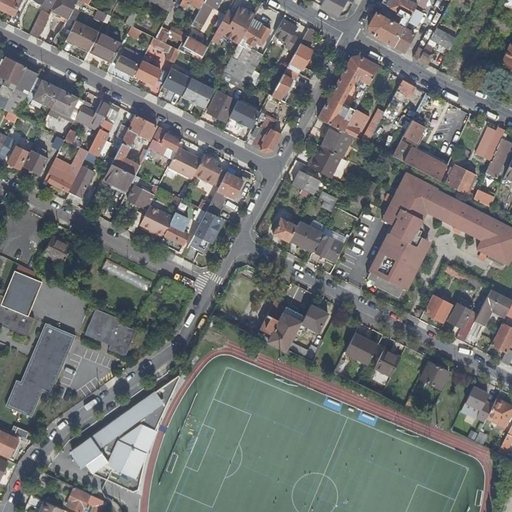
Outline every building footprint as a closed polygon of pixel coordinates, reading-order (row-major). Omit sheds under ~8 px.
[(21,0),(0,0),(0,9),(14,16),(21,0)] [(35,0),(53,9),(57,0),(35,0)] [(66,24),(77,0),(57,0),(53,9),(50,15),(66,24)] [(176,0),(150,0),(170,11),(176,0)] [(188,2),(200,9),(205,0),(183,0),(180,5),(185,8),(188,2)] [(220,0),(205,0),(200,9),(191,25),(194,27),(197,22),(202,25),(211,7),(215,9),(220,0)] [(323,0),(321,6),(337,15),(345,0),(323,0)] [(413,0),(415,0),(419,2),(420,0),(383,0),(382,3),(394,9),(393,10),(391,20),(377,13),(369,27),(371,33),(395,47),(408,22),(409,20),(416,9),(416,7),(411,4),(413,0)] [(511,0),(502,0),(500,4),(511,10),(511,0)] [(207,47),(213,51),(223,34),(240,43),(249,26),(245,23),(247,19),(251,12),(247,10),(248,10),(240,6),(236,14),(228,9),(207,47)] [(422,13),(416,9),(409,20),(416,23),(422,13)] [(104,22),(108,15),(98,10),(94,19),(103,24),(104,22)] [(42,11),(30,35),(38,39),(50,15),(42,11)] [(132,11),(125,23),(132,26),(133,27),(135,21),(134,21),(137,14),(132,11)] [(494,17),(489,27),(507,36),(511,38),(511,25),(510,24),(504,21),(494,17)] [(271,29),(253,19),(249,26),(240,43),(225,71),(246,83),(248,84),(254,71),(262,57),(257,54),(262,45),(263,45),(271,29)] [(296,27),(283,20),(275,35),(288,42),(285,47),(288,49),(289,47),(294,38),(291,36),(292,35),(296,27)] [(67,39),(90,51),(99,33),(76,21),(67,39)] [(415,26),(408,22),(395,47),(405,52),(415,34),(412,32),(415,26)] [(139,38),(142,31),(133,27),(132,26),(129,33),(139,38)] [(166,31),(161,29),(156,38),(178,49),(186,35),(169,26),(166,31)] [(429,40),(435,30),(430,27),(421,41),(427,44),(429,40)] [(429,40),(449,50),(456,38),(436,27),(435,30),(429,40)] [(309,41),(314,31),(309,28),(303,38),(309,41)] [(122,44),(99,33),(90,51),(89,51),(112,63),(122,44)] [(302,41),(292,35),(291,36),(294,38),(289,47),(296,51),(302,41)] [(174,63),(180,51),(178,49),(156,38),(154,37),(150,44),(168,53),(165,59),(174,63)] [(191,53),(190,56),(200,60),(200,61),(201,60),(207,47),(188,37),(182,48),(191,53)] [(419,40),(411,55),(418,60),(425,48),(427,44),(421,41),(419,40)] [(304,42),(302,41),(296,51),(287,67),(300,74),(311,80),(315,73),(303,66),(312,50),(302,45),(304,42)] [(511,44),(511,43),(501,63),(511,68),(511,44)] [(213,51),(207,47),(201,60),(206,63),(213,51)] [(434,54),(425,48),(418,60),(428,65),(434,54)] [(134,74),(142,58),(123,49),(115,65),(134,74)] [(355,111),(379,67),(359,56),(352,57),(318,119),(332,125),(344,131),(355,111)] [(39,75),(25,68),(26,67),(5,57),(0,68),(0,76),(4,79),(7,81),(6,83),(9,85),(11,82),(16,85),(4,109),(9,112),(18,116),(27,98),(33,87),(38,77),(39,75)] [(161,71),(142,61),(135,76),(154,85),(161,71)] [(285,102),(288,95),(285,94),(293,80),(295,82),(300,74),(287,67),(272,96),(285,102)] [(181,95),(190,76),(171,68),(163,87),(181,95)] [(220,77),(232,82),(234,77),(224,72),(223,71),(220,77)] [(254,71),(248,84),(252,86),(259,74),(254,71)] [(61,89),(38,77),(33,87),(27,98),(35,102),(33,104),(42,109),(44,104),(51,108),(61,89)] [(232,82),(244,88),(246,83),(234,77),(232,82)] [(182,97),(191,101),(197,104),(205,108),(214,90),(191,78),(182,97)] [(285,94),(288,95),(295,82),(293,80),(285,94)] [(409,92),(413,85),(403,80),(391,100),(401,106),(406,97),(409,98),(412,93),(409,92)] [(51,108),(58,112),(66,116),(65,118),(68,120),(69,117),(75,120),(76,119),(84,101),(61,89),(51,108)] [(218,120),(219,117),(226,121),(237,100),(219,92),(210,112),(216,115),(214,119),(218,120)] [(426,95),(417,115),(428,120),(437,100),(426,95)] [(94,135),(96,136),(112,104),(102,99),(95,114),(88,110),(91,104),(84,101),(76,119),(96,129),(94,135)] [(252,129),(260,112),(238,100),(229,118),(236,121),(236,122),(244,126),(244,125),(252,129)] [(97,156),(121,108),(112,104),(96,136),(88,152),(97,156)] [(58,112),(51,108),(48,114),(55,117),(58,112)] [(376,115),(370,126),(376,129),(385,113),(379,110),(376,115)] [(355,111),(344,131),(353,136),(355,137),(359,130),(361,131),(369,115),(365,114),(364,116),(355,111)] [(14,123),(18,116),(9,112),(5,118),(14,123)] [(265,152),(273,150),(282,134),(272,129),(277,119),(267,114),(262,123),(263,124),(256,137),(250,133),(245,142),(265,152)] [(150,140),(157,126),(136,116),(132,123),(123,141),(117,152),(114,159),(112,164),(135,175),(140,166),(125,158),(136,136),(141,139),(142,136),(150,140)] [(411,123),(400,144),(410,150),(407,155),(411,157),(425,131),(411,123)] [(342,157),(353,136),(344,131),(332,125),(321,147),(342,157)] [(370,126),(362,141),(368,143),(376,129),(370,126)] [(476,153),(491,160),(492,157),(505,130),(498,126),(496,131),(488,128),(476,153)] [(169,132),(160,128),(154,140),(153,140),(149,148),(164,155),(168,147),(177,151),(178,148),(181,142),(167,136),(169,132)] [(71,130),(65,140),(80,147),(82,142),(75,139),(77,134),(71,130)] [(51,151),(58,154),(65,140),(58,137),(51,151)] [(114,151),(117,152),(123,141),(118,139),(114,147),(116,147),(114,151)] [(494,158),(492,157),(491,160),(485,173),(496,178),(511,144),(511,143),(503,139),(494,158)] [(400,144),(399,144),(392,156),(412,166),(440,181),(444,172),(432,165),(434,160),(420,152),(416,160),(411,157),(407,155),(410,150),(400,144)] [(16,146),(8,163),(20,169),(28,152),(16,146)] [(321,147),(317,154),(314,160),(312,159),(308,166),(331,178),(342,157),(321,147)] [(32,150),(23,167),(40,175),(48,158),(43,156),(46,151),(39,148),(37,153),(32,150)] [(169,167),(192,179),(192,178),(194,174),(202,160),(178,148),(177,151),(169,167)] [(139,161),(142,162),(148,151),(144,149),(139,161)] [(94,163),(97,156),(88,152),(85,159),(94,163)] [(219,162),(204,155),(202,160),(194,174),(199,176),(200,173),(208,177),(206,180),(219,187),(226,173),(227,172),(216,167),(219,162)] [(71,174),(74,169),(55,159),(53,165),(71,174)] [(447,166),(434,160),(432,165),(444,172),(445,169),(447,166)] [(76,164),(74,169),(71,174),(53,165),(45,180),(48,182),(64,190),(63,191),(68,193),(81,166),(76,164)] [(111,187),(126,194),(135,175),(112,164),(104,179),(113,183),(111,187)] [(447,174),(443,182),(443,183),(465,194),(467,191),(470,185),(471,185),(476,175),(455,165),(450,175),(447,174)] [(77,205),(94,172),(83,166),(67,200),(77,205)] [(385,212),(380,222),(392,228),(372,266),(367,277),(374,281),(372,284),(398,297),(402,288),(404,289),(412,273),(410,272),(413,264),(415,265),(419,257),(428,239),(422,236),(423,228),(422,219),(427,209),(434,213),(435,211),(442,214),(441,217),(482,238),(477,249),(488,254),(486,258),(493,261),(503,266),(508,256),(511,258),(511,256),(511,228),(436,190),(437,188),(405,172),(397,189),(389,203),(385,212)] [(243,181),(226,173),(219,187),(207,211),(208,211),(215,215),(225,194),(234,199),(243,181)] [(305,174),(298,186),(317,196),(324,184),(305,174)] [(489,182),(483,180),(481,185),(486,188),(489,182)] [(186,192),(196,197),(201,188),(190,182),(185,192),(186,192)] [(365,188),(362,194),(370,197),(377,185),(371,182),(368,189),(365,188)] [(128,200),(147,210),(149,205),(155,195),(135,186),(128,200)] [(494,198),(477,190),(474,195),(473,198),(479,201),(490,207),(494,198)] [(195,200),(196,197),(186,192),(183,198),(196,204),(197,201),(195,200)] [(337,200),(322,192),(319,198),(334,205),(337,200)] [(180,216),(187,201),(183,199),(182,199),(174,214),(180,216)] [(322,206),(333,212),(336,207),(324,201),(322,206)] [(173,217),(149,205),(147,210),(139,225),(163,237),(172,219),(173,217)] [(194,220),(200,223),(207,211),(206,210),(200,207),(194,220)] [(216,224),(220,217),(215,215),(208,211),(207,211),(200,223),(189,244),(203,251),(208,241),(210,243),(218,225),(216,224)] [(273,234),(289,242),(291,240),(297,226),(281,218),(273,234)] [(185,226),(172,219),(163,237),(161,242),(179,251),(188,234),(182,231),(185,226)] [(308,226),(322,234),(326,226),(314,220),(308,226)] [(322,234),(308,226),(299,222),(297,226),(291,240),(292,240),(293,238),(306,245),(304,247),(313,251),(322,234)] [(342,244),(322,234),(313,251),(334,262),(342,244)] [(73,245),(52,235),(43,254),(64,264),(73,245)] [(106,260),(102,270),(147,291),(151,281),(106,260)] [(445,270),(467,282),(469,277),(448,266),(447,265),(445,270)] [(28,315),(42,282),(15,270),(4,295),(0,293),(0,324),(27,336),(34,318),(28,315)] [(481,283),(469,277),(467,282),(478,288),(481,283)] [(484,324),(490,312),(492,310),(505,316),(507,314),(511,303),(511,299),(510,298),(507,297),(503,304),(494,300),(498,292),(491,289),(476,319),(484,324)] [(507,297),(498,292),(494,300),(503,304),(507,297)] [(424,312),(420,319),(428,324),(433,317),(443,322),(452,304),(433,294),(424,312)] [(461,327),(456,338),(464,342),(472,327),(465,323),(472,310),(457,303),(448,321),(461,327)] [(301,323),(305,317),(280,304),(261,340),(286,353),(289,348),(292,342),(301,323)] [(328,314),(311,305),(305,317),(301,323),(306,326),(305,328),(308,330),(309,328),(319,332),(328,314)] [(85,335),(103,342),(104,338),(113,342),(111,346),(109,350),(126,357),(137,331),(121,324),(123,320),(97,309),(85,335)] [(492,310),(490,312),(504,319),(505,316),(492,310)] [(50,395),(76,336),(46,323),(35,349),(21,382),(17,380),(6,405),(32,416),(43,391),(50,395)] [(491,344),(506,352),(508,350),(511,344),(511,328),(502,323),(491,344)] [(380,341),(358,330),(347,351),(362,359),(361,361),(368,365),(380,341)] [(309,351),(292,342),(289,348),(305,357),(309,351)] [(309,351),(305,357),(312,360),(318,349),(311,346),(309,351)] [(384,349),(375,367),(391,376),(401,357),(394,354),(384,349)] [(506,352),(501,361),(509,365),(511,358),(511,352),(508,350),(506,352)] [(430,362),(421,378),(441,389),(449,372),(430,362)] [(178,375),(72,451),(72,457),(80,468),(85,465),(92,473),(133,492),(138,490),(140,480),(136,477),(146,454),(157,431),(155,431),(180,377),(178,375)] [(488,394),(474,387),(466,403),(471,406),(470,409),(474,411),(475,408),(480,410),(488,394)] [(408,401),(405,406),(411,408),(414,403),(416,397),(411,394),(408,401)] [(511,411),(511,406),(497,398),(487,417),(504,426),(511,411)] [(414,403),(411,408),(416,411),(419,405),(414,403)] [(467,424),(462,434),(475,440),(480,431),(467,424)] [(15,425),(12,432),(26,438),(29,431),(15,425)] [(511,425),(499,452),(505,455),(511,441),(511,425)] [(0,430),(0,452),(10,458),(19,439),(0,430)] [(485,433),(480,431),(475,440),(480,443),(485,433)] [(140,480),(146,454),(136,477),(140,480)] [(0,479),(8,462),(0,458),(0,479)] [(70,499),(72,500),(74,501),(72,507),(71,508),(79,511),(80,511),(84,505),(86,506),(92,495),(75,487),(70,499)] [(101,499),(94,511),(103,511),(108,502),(101,499)] [(42,511),(47,502),(43,500),(37,511),(42,511)] [(63,511),(65,510),(47,502),(42,511),(63,511)]
